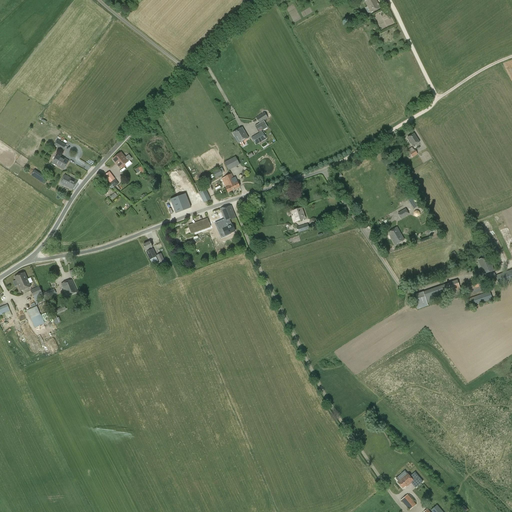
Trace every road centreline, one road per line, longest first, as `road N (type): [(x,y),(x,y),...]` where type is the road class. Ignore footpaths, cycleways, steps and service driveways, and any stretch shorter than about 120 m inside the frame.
road 1 (unclassified): [(29,258),(95,249),(333,165)]
road 2 (unclassified): [(29,258),(90,173),(190,72)]
road 3 (track): [(333,165),(435,99),(388,0)]
